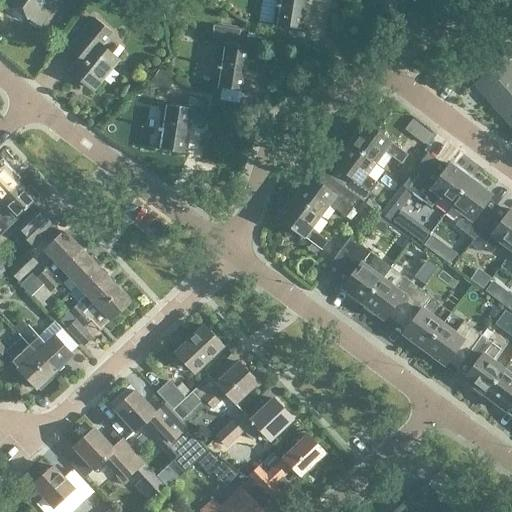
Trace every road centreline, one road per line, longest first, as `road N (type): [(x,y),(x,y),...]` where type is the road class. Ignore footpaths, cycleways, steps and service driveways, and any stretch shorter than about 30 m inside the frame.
road 1 (residential): [(0,428),(28,431),(50,422),(228,238)]
road 2 (residential): [(441,406),(228,238)]
road 3 (residential): [(228,238),(28,101)]
road 4 (residential): [(228,238),(266,162),(295,126),(385,72)]
road 5 (residential): [(511,170),(385,72)]
road 6 (residential): [(326,511),(441,406)]
road 7 (residential): [(385,72),(500,0)]
